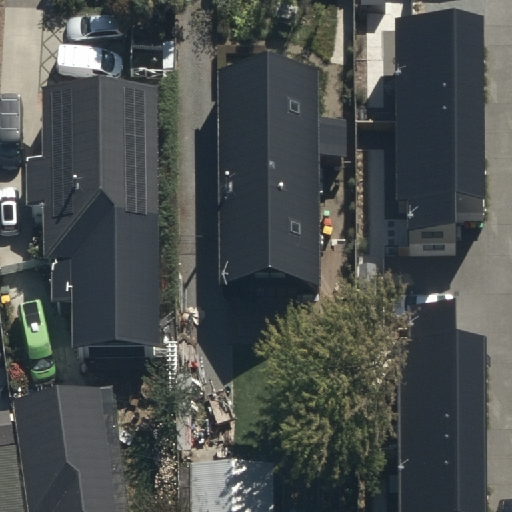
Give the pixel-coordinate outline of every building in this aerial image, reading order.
[(283,95),(209,96),(211,216),(205,216),(205,278),(219,278),(220,345),(276,344),(276,329),(295,328),(295,290),(276,290),(276,281),(335,280),(333,107),(283,108),(283,95)] [(456,95),(384,95),(385,279),(392,279),(393,344),(449,344),(449,279),(507,279),(506,105),(456,105),(456,95)] [(43,115),(44,184),(27,184),(27,231),(44,231),(45,283),(55,283),(55,310),(155,308),(155,286),(162,286),(159,114),(43,115)] [(511,350),(467,350),(465,491),(511,491),(511,350)] [(127,511),(114,406),(13,419),(25,511),(127,511)] [(22,511),(11,424),(0,424),(0,511),(22,511)] [(191,481),(177,482),(176,511),(274,511),(274,480),(238,481),(238,466),(192,466),(192,481),(191,481)]
